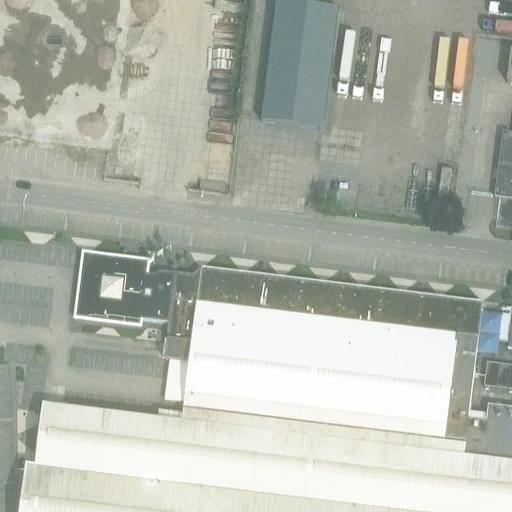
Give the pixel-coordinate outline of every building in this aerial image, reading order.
[(141,138),(155,0),(84,0),(85,0),(80,43),(56,41),(54,53),(29,50),(39,63),(38,71),(48,85),(33,96),(44,97),(56,114),(56,116),(66,130),(141,138)] [(323,131),(338,12),(278,4),(262,123),(323,131)] [(511,135),(502,134),(495,201),(511,202),(511,135)] [(511,511),(511,410),(488,408),(487,417),(469,415),(483,306),(481,305),(481,304),(480,304),(480,306),(203,272),(203,270),(202,270),(202,271),(193,278),(160,274),(155,277),(145,276),(146,270),(141,264),(94,258),(85,264),(80,314),(84,320),(135,325),(141,320),(169,323),(165,362),(190,365),(183,416),(159,413),(158,423),(43,409),(36,469),(27,468),(20,511),(511,511)] [(501,326),(511,326),(511,305),(503,305),(501,326)]
